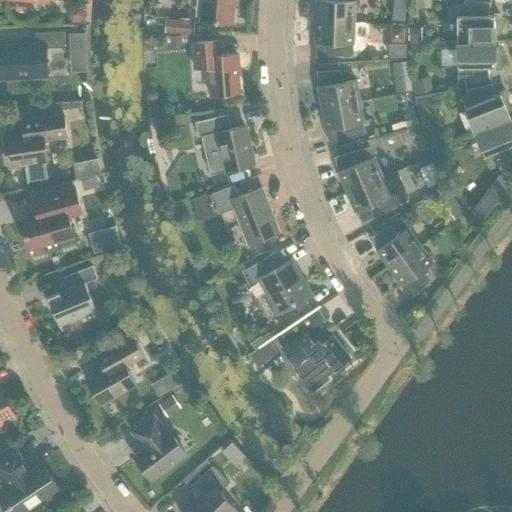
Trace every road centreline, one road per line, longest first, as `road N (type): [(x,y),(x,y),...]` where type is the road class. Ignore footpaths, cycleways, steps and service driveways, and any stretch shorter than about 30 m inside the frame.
road 1 (residential): [(278,511),(399,345),(347,274),(297,171),(281,100),(277,0)]
road 2 (residential): [(126,511),(76,448),(0,279)]
